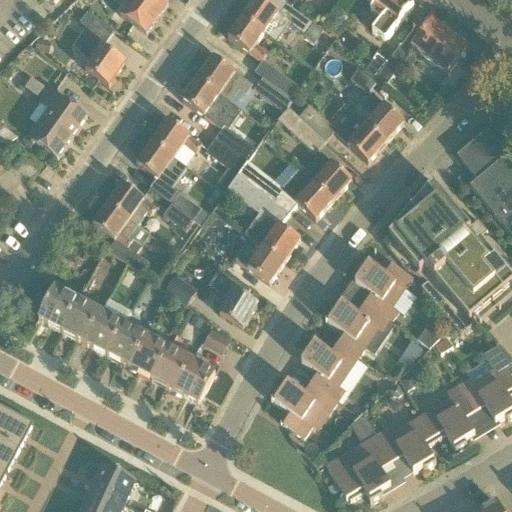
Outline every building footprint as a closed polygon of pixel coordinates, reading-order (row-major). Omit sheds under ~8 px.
[(147,38),(168,8),(157,0),(133,0),(120,19),(147,38)] [(277,0),(292,11),(299,0),(298,0),(277,0)] [(397,32),(414,10),(400,0),(365,0),(375,7),(371,12),(383,21),(373,34),(386,44),(396,31),(397,32)] [(266,36),(277,45),(291,25),(257,1),(244,20),(266,36)] [(109,90),(125,67),(103,50),(114,35),(88,15),(83,22),(83,28),(88,31),(76,46),(83,52),(80,55),(92,64),(85,73),(109,90)] [(316,45),(324,34),(303,19),(295,30),(316,45)] [(266,36),(244,20),(228,42),(262,66),(268,57),(257,49),(266,36)] [(448,79),(469,52),(434,25),(413,52),(448,79)] [(388,66),(387,65),(373,84),(377,87),(384,93),(411,56),(401,49),(388,66)] [(373,84),(387,65),(378,58),(364,76),(373,84)] [(231,106),(240,93),(246,97),(252,88),(214,61),(199,83),(231,106)] [(291,100),(298,90),(273,71),(265,82),(291,100)] [(363,77),(359,74),(351,84),(369,97),(377,87),(373,84),(364,76),(363,77)] [(255,95),(285,116),(293,105),(290,102),(291,100),(265,82),(255,95)] [(228,134),(242,115),(230,107),(231,106),(199,83),(182,105),(223,134),(225,131),(228,134)] [(57,163),(88,120),(52,94),(43,107),(52,113),(31,143),(57,163)] [(387,146),(405,127),(373,99),(366,107),(377,117),(366,128),(387,146)] [(299,122),(301,123),(326,145),(337,134),(310,110),(299,122)] [(368,167),(387,146),(366,128),(355,118),(337,139),(368,167)] [(326,145),(301,123),(291,135),(316,157),(326,145)] [(18,141),(3,128),(0,125),(0,129),(2,129),(17,142),(18,141)] [(202,149),(169,125),(153,146),(174,162),(184,148),(197,157),(202,149)] [(257,153),(228,134),(225,131),(223,134),(216,144),(248,166),(257,153)] [(511,154),(508,158),(502,151),(487,134),(457,159),(478,184),(470,190),(511,239),(511,154)] [(229,172),(238,179),(247,168),(248,166),(216,144),(207,157),(229,172)] [(171,193),(177,184),(164,175),(174,162),(153,146),(137,169),(171,193)] [(314,188),(334,206),(352,185),(321,157),(313,166),(317,169),(307,181),(314,188)] [(274,188),(262,179),(247,168),(238,179),(271,203),(288,218),(296,207),(297,208),(316,225),(319,222),(334,206),(314,188),(307,181),(304,179),(299,175),(282,194),(275,187),(274,188)] [(229,172),(215,191),(224,198),(228,193),(238,179),(229,172)] [(261,218),(271,203),(238,179),(228,193),(261,218)] [(474,246),(465,235),(471,231),(433,186),(389,238),(420,274),(425,269),(470,322),(511,286),(511,279),(480,241),(474,246)] [(151,221),(157,213),(123,188),(109,208),(138,229),(146,218),(151,221)] [(172,208),(194,224),(201,215),(202,214),(180,198),(172,208)] [(141,278),(148,267),(136,258),(142,250),(130,241),(137,230),(138,229),(109,208),(94,229),(116,245),(108,254),(141,278)] [(186,235),(194,224),(172,208),(164,219),(186,235)] [(246,239),(264,251),(286,266),(301,244),(267,221),(261,230),(255,226),(246,239)] [(201,242),(195,251),(214,265),(221,255),(201,242)] [(182,243),(173,256),(180,261),(189,248),(182,243)] [(286,266),(264,251),(254,264),(243,256),(236,265),(270,289),(286,266)] [(382,277),(366,266),(359,276),(362,278),(356,288),(372,299),(365,309),(390,326),(392,327),(399,316),(390,310),(402,293),(405,295),(413,282),(389,266),(382,277)] [(243,333),(258,309),(245,301),(250,293),(220,274),(210,290),(230,302),(220,319),(243,333)] [(187,311),(198,295),(176,280),(165,295),(187,311)] [(461,338),(468,333),(428,285),(421,291),(461,338)] [(62,336),(79,305),(56,293),(39,324),(62,336)] [(85,349),(102,317),(79,305),(62,336),(85,349)] [(379,334),(383,337),(390,326),(365,309),(358,319),(342,308),(336,318),(332,315),(325,325),(342,336),(335,346),(359,362),(379,334)] [(108,361),(125,329),(112,322),(102,317),(85,349),(108,361)] [(195,319),(190,328),(200,333),(205,324),(195,319)] [(131,373),(148,341),(125,329),(108,361),(131,373)] [(442,340),(427,329),(417,343),(430,352),(442,340)] [(210,332),(202,348),(222,358),(230,343),(210,332)] [(154,385),(170,354),(148,341),(131,373),(154,385)] [(441,358),(452,351),(447,342),(435,349),(441,358)] [(328,356),(319,350),(312,345),(305,355),(309,358),(302,367),(318,378),(311,388),(338,406),(345,395),(340,391),(359,362),(335,346),(328,356)] [(411,345),(406,352),(418,360),(423,353),(411,345)] [(511,399),(511,383),(511,382),(511,381),(511,366),(499,351),(485,359),(495,376),(491,378),(493,381),(476,392),(470,383),(459,390),(475,417),(486,411),(496,428),(506,421),(508,425),(511,422),(511,407),(508,402),(511,399)] [(176,397),(193,366),(170,354),(154,385),(176,397)] [(199,410),(216,378),(193,366),(176,397),(199,410)] [(305,398),(289,387),(282,397),(279,395),(272,405),(288,416),(281,426),(305,443),(313,430),(310,428),(322,411),(330,417),(338,406),(311,388),(305,398)] [(475,417),(459,390),(447,397),(453,406),(435,416),(433,413),(421,420),(436,446),(446,439),(457,456),(467,450),(465,446),(475,440),(465,423),(475,417)] [(0,441),(20,453),(34,427),(0,408),(0,441)] [(377,440),(363,417),(355,425),(367,445),(327,470),(347,503),(349,502),(351,506),(366,497),(372,506),(370,507),(371,508),(383,501),(381,498),(391,491),(381,475),(393,467),(377,440)] [(436,446),(421,420),(409,428),(411,431),(393,442),(388,433),(377,440),(393,467),(404,461),(414,478),(424,471),(426,475),(436,468),(426,452),(436,446)] [(20,453),(0,441),(0,473),(7,477),(20,453)] [(91,493),(126,509),(137,485),(103,468),(91,493)] [(124,511),(126,509),(91,493),(82,511),(124,511)]
